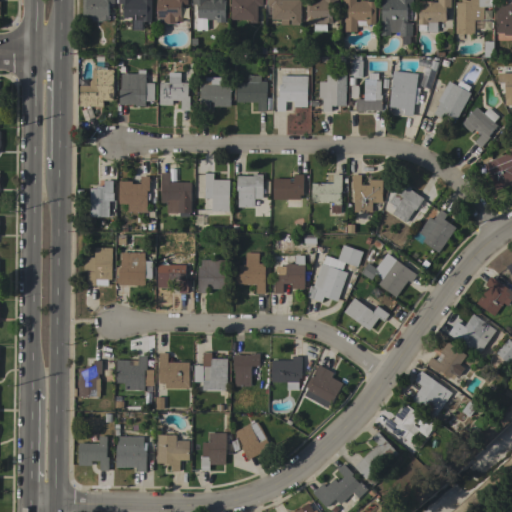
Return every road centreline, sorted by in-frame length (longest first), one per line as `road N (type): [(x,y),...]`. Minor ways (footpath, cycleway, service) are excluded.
road 1 (residential): [(54,506),(220,507),(303,467),(436,296),(511,229)]
road 2 (residential): [(500,235),(445,177),(401,155),(114,147)]
road 3 (primary): [(33,0),(26,387)]
road 4 (primary): [(54,506),(57,167)]
road 5 (residential): [(110,322),(280,324),(324,336),(383,371)]
